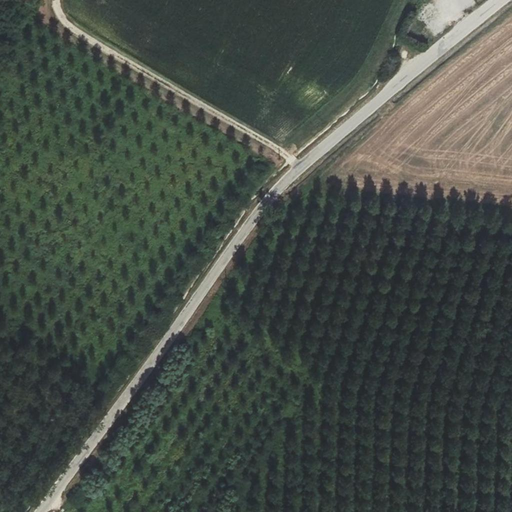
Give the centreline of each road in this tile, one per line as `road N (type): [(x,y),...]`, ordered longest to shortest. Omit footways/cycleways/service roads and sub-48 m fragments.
road 1 (unclassified): [(39,511),(273,195),(501,0)]
road 2 (track): [(56,0),(61,18),(83,36),(301,167)]
